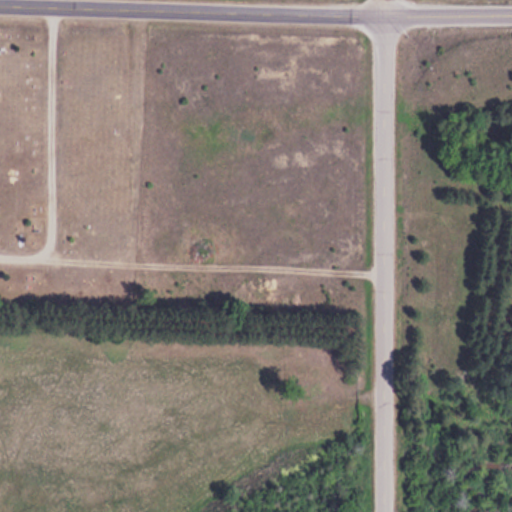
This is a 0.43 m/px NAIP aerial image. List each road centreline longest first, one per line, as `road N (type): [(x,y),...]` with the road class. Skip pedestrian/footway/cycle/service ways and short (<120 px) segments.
road 1 (residential): [(382,511),(385,0)]
road 2 (residential): [(385,10),(59,0)]
road 3 (residential): [(511,9),(385,10)]
